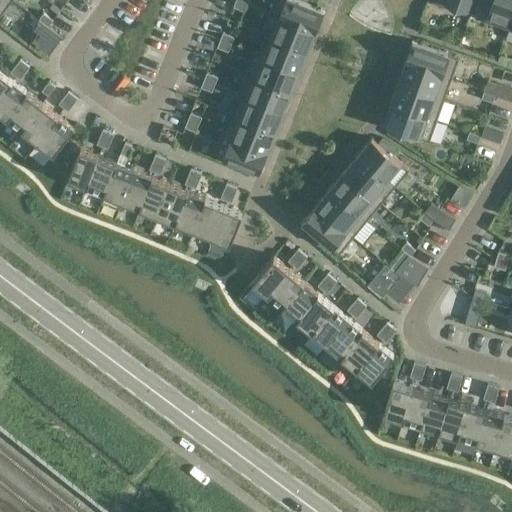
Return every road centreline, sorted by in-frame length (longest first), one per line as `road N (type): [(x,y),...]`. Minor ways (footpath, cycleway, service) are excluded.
road 1 (secondary): [(315,511),(0,272)]
road 2 (residential): [(511,155),(416,310),(413,331),(424,347),(511,374)]
road 3 (residential): [(196,0),(156,104),(140,116),(80,78),(73,65),(112,0)]
